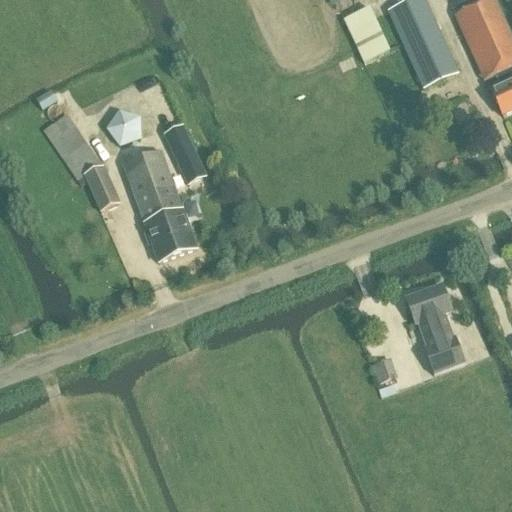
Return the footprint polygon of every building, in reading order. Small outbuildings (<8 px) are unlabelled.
[(448,54),(423,0),(422,0),(389,15),(424,93),(458,77),(448,54)] [(511,41),(494,2),(455,20),(485,85),(496,80),(501,92),(492,96),(503,121),(511,116),(511,41)] [(349,26),(368,69),(395,56),(375,14),(349,26)] [(51,95),(36,103),(42,113),(57,105),(51,95)] [(67,118),(43,134),(77,184),(100,168),(67,118)] [(142,125),(124,120),(115,134),(126,146),(141,142),(142,125)] [(185,130),(164,140),(181,177),(202,167),(185,130)] [(161,156),(123,170),(145,230),(151,228),(156,243),(151,245),(159,267),(196,254),(185,223),(180,225),(178,218),(183,216),(161,156)] [(119,208),(103,172),(85,180),(101,216),(119,208)] [(443,291),(406,304),(415,329),(419,328),(428,353),(425,354),(434,379),(465,368),(456,343),(453,344),(444,319),(452,316),(443,291)]
